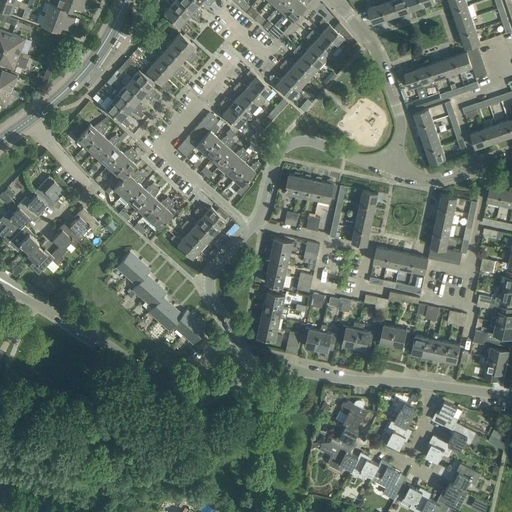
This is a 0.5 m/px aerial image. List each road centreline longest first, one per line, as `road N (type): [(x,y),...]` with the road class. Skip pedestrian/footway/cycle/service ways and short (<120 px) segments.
road 1 (unclassified): [(255,365),(205,397),(178,395),(0,279)]
road 2 (residential): [(252,226),(170,157),(166,136),(236,56)]
road 3 (residential): [(252,226),(279,153),(290,144),(314,141),(394,171)]
road 4 (residential): [(394,171),(398,109),(377,51),(334,0)]
road 5 (residential): [(428,385),(255,365)]
road 6 (residential): [(255,365),(209,286),(211,272),(252,226)]
road 7 (residential): [(31,118),(91,188),(38,226)]
road 8 (tertiary): [(31,118),(84,71),(125,3)]
road 9 (residential): [(221,15),(270,51),(316,0)]
road 10 (residential): [(394,171),(432,179),(511,154)]
